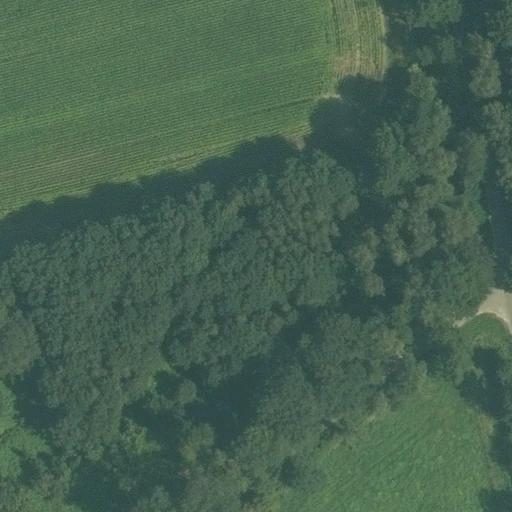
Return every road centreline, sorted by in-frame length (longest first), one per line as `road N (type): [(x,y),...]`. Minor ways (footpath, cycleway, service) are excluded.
road 1 (unclassified): [(505,274),(188,511)]
road 2 (unclassified): [(452,0),(505,274)]
